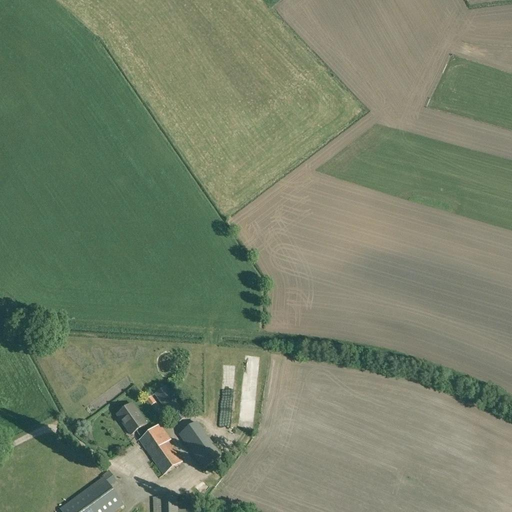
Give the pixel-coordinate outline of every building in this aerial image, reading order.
[(201,343),(186,344),(187,355),(201,354),(201,343)] [(247,361),(247,385),(262,385),(262,362),(247,361)] [(192,379),(200,378),(199,368),(191,368),(192,379)] [(176,426),(188,418),(166,387),(154,395),(176,426)] [(151,407),(156,403),(151,397),(146,400),(151,407)] [(115,404),(118,411),(129,407),(126,400),(115,404)] [(131,435),(138,431),(143,438),(139,441),(163,475),(182,463),(168,443),(171,441),(160,426),(149,433),(144,426),(146,425),(132,405),(117,415),(131,435)] [(197,423),(179,435),(205,469),(222,457),(197,423)] [(113,511),(123,505),(110,487),(116,482),(109,472),(102,477),(103,478),(60,510),(61,511),(113,511)] [(193,511),(193,503),(177,503),(177,497),(153,498),(153,511),(193,511)]
